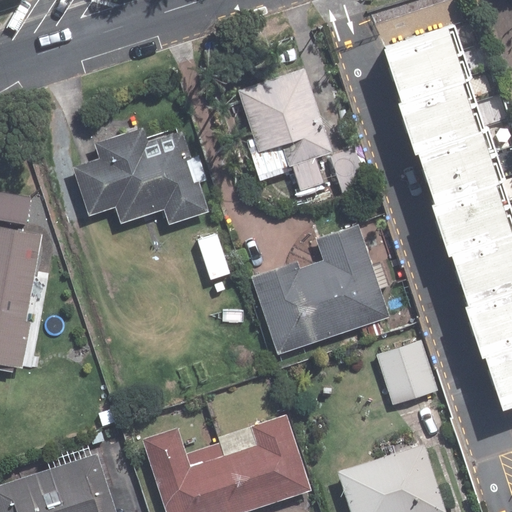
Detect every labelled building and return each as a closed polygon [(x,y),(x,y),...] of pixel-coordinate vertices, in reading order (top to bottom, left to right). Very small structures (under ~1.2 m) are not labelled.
[(511,250),(435,21),(378,39),(494,402),(511,395),(511,250)] [(311,153),(326,148),(299,65),(234,86),(253,146),(277,138),(285,162),(288,161),(296,186),(319,179),(311,153)] [(185,153),(177,127),(142,138),(138,124),(89,140),(94,156),(69,163),(84,212),(110,203),(115,219),(158,205),(163,221),(203,208),(192,178),(185,153)] [(326,151),(339,190),(363,182),(350,143),(326,151)] [(0,217),(22,222),(27,194),(0,189),(0,217)] [(368,263),(353,220),(313,233),(320,257),(295,266),(292,257),(247,273),(273,352),(358,323),(363,337),(390,328),(375,286),(368,263)] [(0,366),(8,368),(9,361),(18,363),(25,318),(22,318),(36,230),(0,224),(0,366)] [(206,246),(194,250),(201,271),(213,266),(206,246)] [(417,337),(374,352),(391,401),(434,386),(417,337)] [(355,341),(340,347),(345,359),(359,353),(355,341)] [(96,413),(100,426),(112,421),(108,409),(96,413)] [(282,415),(213,437),(216,443),(182,454),(174,427),(138,438),(160,511),(234,511),(306,489),(282,415)] [(97,429),(87,432),(90,444),(101,440),(97,429)] [(440,511),(419,444),(333,470),(345,511),(440,511)] [(46,468),(0,483),(0,511),(111,511),(93,453),(87,455),(46,468)]
